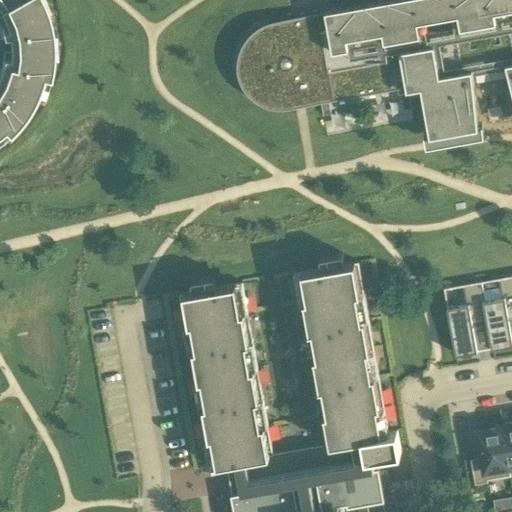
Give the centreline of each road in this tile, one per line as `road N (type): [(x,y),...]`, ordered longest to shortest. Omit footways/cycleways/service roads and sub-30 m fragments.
road 1 (residential): [(153,511),(154,477),(123,312),(139,309)]
road 2 (residential): [(431,511),(420,457),(424,418),(438,392),(511,380)]
